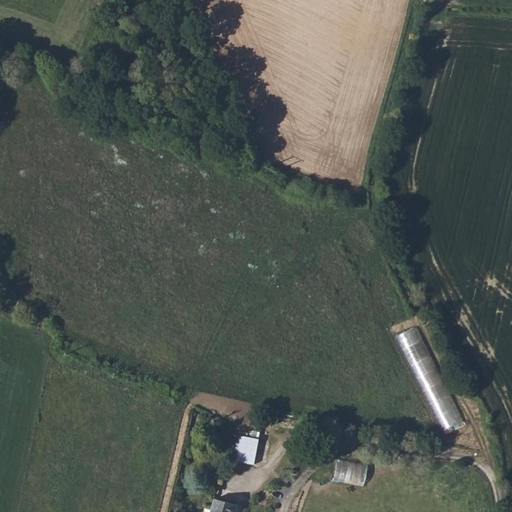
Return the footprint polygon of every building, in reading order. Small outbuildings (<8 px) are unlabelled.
[(369,307),(322,211),(301,221),(348,317),(369,307)] [(411,314),(363,221),(342,232),(390,325),(411,314)] [(464,420),(416,326),(395,337),(443,431),(464,420)] [(253,464),(258,439),(238,435),(234,460),(253,464)] [(335,481),(366,484),(368,462),(337,459),(335,481)] [(234,511),(237,504),(215,497),(210,511),(234,511)]
